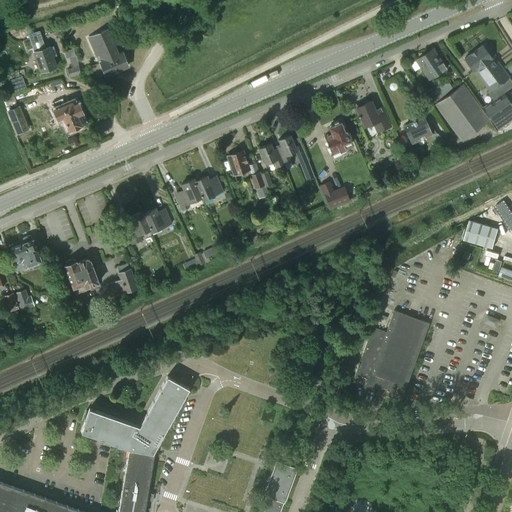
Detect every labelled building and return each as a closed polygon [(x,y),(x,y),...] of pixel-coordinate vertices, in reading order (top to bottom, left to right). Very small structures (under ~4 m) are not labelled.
[(108,29),(88,37),(99,61),(100,61),(106,76),(129,66),(122,52),(119,53),(108,29)] [(56,66),(50,46),(46,47),(40,31),(31,34),(36,50),(34,51),(41,71),(56,66)] [(474,71),(489,91),(488,91),(494,100),(483,108),(495,123),(511,110),(511,104),(503,93),(499,96),(493,88),(509,77),(497,61),(499,59),(486,43),(482,46),(482,45),(464,58),(474,71)] [(76,55),(73,46),(64,49),(67,58),(72,56),(75,66),(80,64),(76,55)] [(446,68),(433,48),(415,59),(416,60),(410,64),(415,70),(420,67),(429,80),(446,68)] [(67,70),(69,77),(79,73),(77,66),(67,70)] [(450,90),(448,85),(447,80),(422,96),(431,105),(450,90)] [(435,104),(461,140),(489,119),(463,83),(435,104)] [(65,119),(69,129),(83,123),(82,123),(87,121),(78,101),(74,103),(73,100),(65,103),(63,98),(52,102),(54,108),(58,117),(62,115),(64,119),(65,119)] [(377,115),(371,101),(356,107),(359,114),(358,115),(359,116),(360,116),(364,126),(373,122),(377,131),(390,126),(384,112),(377,115)] [(19,106),(8,111),(17,133),(28,128),(19,106)] [(404,125),(412,142),(436,131),(436,130),(435,130),(433,126),(429,128),(424,116),(404,125)] [(331,133),(325,136),(333,155),(347,149),(345,144),(351,141),(346,130),(345,131),(341,122),(329,127),(331,133)] [(277,147),(284,164),(291,161),(289,154),(297,151),(290,134),(278,139),(281,145),(277,147)] [(284,164),(277,147),(273,149),(270,143),(258,148),(266,164),(274,161),(277,167),(284,164)] [(235,174),(249,169),(243,150),(228,155),(235,174)] [(308,161),(307,161),(301,164),(306,179),(314,176),(308,161)] [(267,171),(260,174),(264,184),(265,186),(272,184),(267,171)] [(264,184),(260,174),(259,172),(250,175),(255,187),(264,184)] [(193,179),(201,198),(202,200),(223,191),(216,176),(208,179),(207,175),(195,180),(194,178),(193,179)] [(201,198),(193,179),(181,184),(185,192),(176,195),(182,210),(189,207),(187,204),(201,198)] [(345,187),(337,190),(332,192),(328,183),(322,186),(332,207),(350,198),(345,187)] [(511,229),(511,212),(504,200),(494,207),(509,231),(511,229)] [(142,211),(150,230),(151,232),(171,223),(165,208),(157,211),(156,207),(143,213),(143,210),(142,211)] [(150,230),(142,211),(130,216),(133,224),(124,227),(132,244),(141,240),(139,234),(150,230)] [(469,220),(463,240),(492,248),(498,229),(469,220)] [(266,226),(269,233),(278,230),(274,223),(266,226)] [(24,243),(20,244),(28,265),(31,264),(33,269),(43,265),(41,259),(37,249),(38,248),(32,235),(29,234),(23,236),(22,238),(24,243)] [(28,265),(20,244),(10,248),(14,257),(10,258),(15,270),(28,265)] [(203,251),(205,257),(212,254),(209,248),(203,251)] [(486,250),(481,264),(491,267),(493,263),(489,262),(492,253),(486,250)] [(194,254),(199,265),(205,262),(200,252),(195,254),(194,254)] [(470,253),(465,252),(461,262),(467,263),(470,253)] [(67,260),(65,264),(76,293),(86,290),(85,287),(89,286),(90,290),(99,287),(98,283),(99,282),(90,260),(87,258),(77,262),(76,260),(72,258),(67,260)] [(108,284),(112,296),(137,287),(131,268),(130,268),(128,262),(117,266),(119,272),(121,279),(108,284)] [(499,275),(511,279),(511,270),(502,267),(499,275)] [(15,292),(21,309),(35,305),(32,296),(29,297),(26,289),(15,292)] [(4,295),(9,310),(18,307),(13,292),(4,295)] [(352,383),(355,384),(401,401),(430,322),(394,309),(386,331),(372,326),(352,383)] [(497,320),(486,316),(484,321),(495,326),(497,320)] [(128,447),(154,451),(154,449),(189,388),(167,376),(139,425),(89,408),(81,431),(128,447)] [(331,422),(336,411),(324,406),(320,417),(331,422)] [(436,417),(450,417),(450,407),(437,407),(436,417)] [(348,412),(348,422),(362,423),(363,413),(348,412)] [(468,444),(481,448),(485,438),(471,434),(468,444)] [(154,451),(128,447),(117,511),(88,511),(0,480),(0,511),(143,511),(146,500),(150,500),(151,493),(147,492),(154,451)] [(277,460),(275,464),(274,463),(263,492),(265,493),(264,495),(269,497),(263,511),(279,511),(283,502),(284,503),(296,467),(277,460)]
